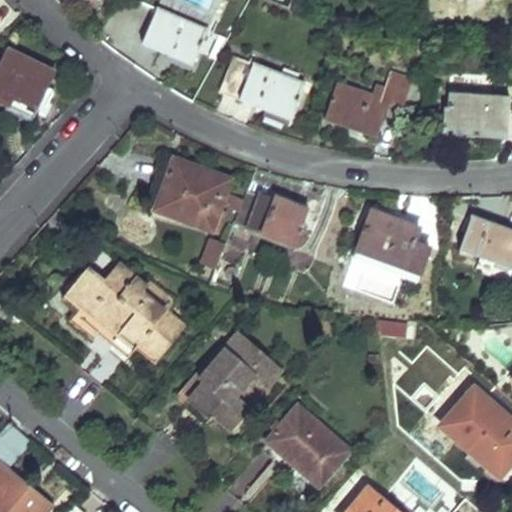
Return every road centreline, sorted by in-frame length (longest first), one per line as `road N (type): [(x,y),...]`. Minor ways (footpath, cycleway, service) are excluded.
road 1 (residential): [(128,91),(306,172),(434,192),(511,178)]
road 2 (residential): [(152,511),(0,384)]
road 3 (residential): [(0,233),(128,91)]
road 4 (residential): [(14,0),(128,91)]
